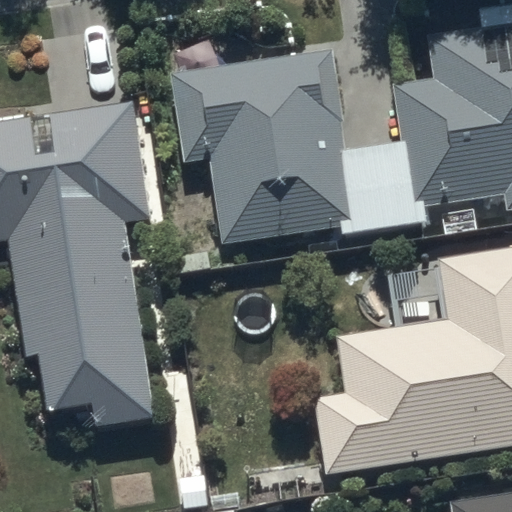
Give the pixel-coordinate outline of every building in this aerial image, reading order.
[(395,83),(404,141),(412,202),(423,201),(424,207),(504,196),(507,215),(511,214),(511,1),(477,6),(480,26),(429,33),(435,77),(395,83)] [(356,221),(346,149),(332,48),(172,70),(184,158),(210,155),(222,239),(339,223),(356,221)] [(150,413),(120,219),(145,215),(128,100),(0,119),(0,240),(7,239),(24,353),(41,350),(50,408),(88,403),(91,422),(150,413)] [(404,141),(346,149),(356,221),(339,223),(340,232),(426,220),(424,207),(423,201),(412,202),(404,141)] [(317,394),(328,468),(511,440),(511,248),(439,260),(448,322),(343,338),(351,389),(317,394)] [(248,475),(252,506),(320,496),(315,465),(248,475)] [(511,511),(511,488),(452,497),(454,511),(511,511)]
